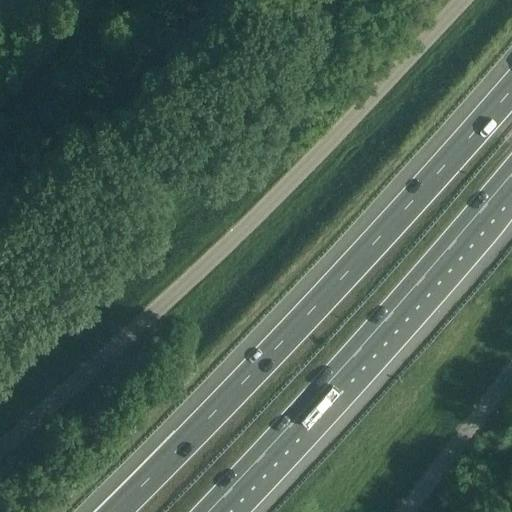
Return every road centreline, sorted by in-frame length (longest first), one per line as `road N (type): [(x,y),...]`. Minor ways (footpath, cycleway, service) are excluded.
road 1 (unclassified): [(459,0),(189,281),(0,452)]
road 2 (motorway): [(511,87),(114,511)]
road 3 (motorway): [(206,511),(511,173)]
road 4 (unclassified): [(403,511),(511,372)]
